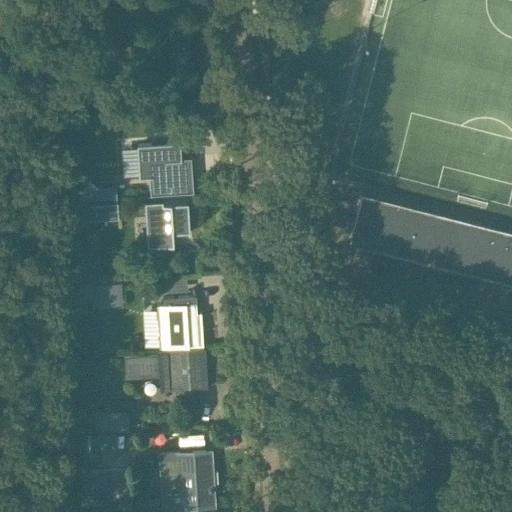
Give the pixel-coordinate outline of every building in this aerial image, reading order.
[(189,109),(180,110),(181,125),(189,125),(189,109)] [(192,173),(187,173),(186,156),(182,156),(181,140),(137,143),(139,176),(150,175),(151,193),(194,190),(192,173)] [(116,195),(115,182),(82,184),(83,197),(116,195)] [(412,256),(422,259),(511,281),(511,229),(362,192),(356,216),(349,241),(412,256)] [(145,200),(148,245),(174,243),(173,231),(190,230),(188,201),(163,203),(163,199),(145,200)] [(87,205),(89,220),(117,218),(116,203),(87,205)] [(188,269),(188,261),(172,262),(172,270),(188,269)] [(91,281),(79,282),(80,302),(93,301),(93,303),(121,301),(120,282),(92,284),(91,281)] [(164,303),(157,303),(160,346),(203,343),(201,310),(197,310),(196,295),(164,297),(164,303)] [(206,384),(203,347),(124,352),(126,377),(163,375),(163,387),(206,384)] [(94,411),(94,430),(128,429),(127,410),(94,411)] [(162,451),(165,506),(181,505),(213,503),(212,484),(218,483),(217,469),(211,469),(211,466),(207,466),(206,448),(162,451)] [(81,485),(82,508),(131,505),(130,481),(128,481),(128,469),(106,470),(107,482),(105,482),(105,483),(81,485)]
